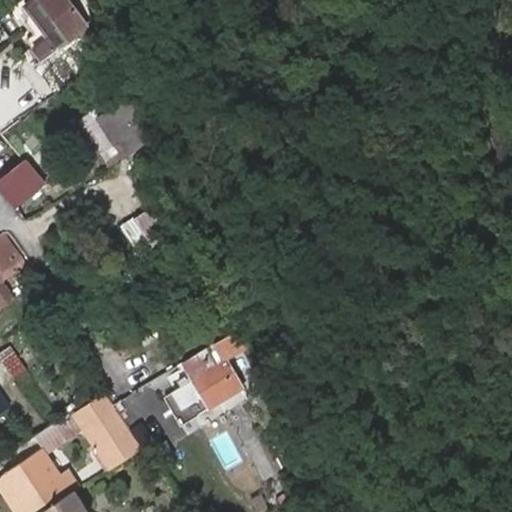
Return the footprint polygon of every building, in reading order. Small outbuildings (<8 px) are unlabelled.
[(81,27),(71,13),(60,0),(28,0),(19,8),(50,47),(62,38),(64,40),(81,27)] [(60,0),(71,13),(83,4),(80,0),(60,0)] [(65,65),(35,88),(59,119),(89,96),(65,65)] [(8,82),(0,87),(0,120),(4,125),(28,108),(8,82)] [(151,127),(126,94),(97,114),(122,149),(151,127)] [(122,149),(97,114),(89,120),(114,154),(122,149)] [(22,166),(0,181),(0,193),(13,208),(40,190),(22,166)] [(152,207),(123,224),(139,252),(168,236),(152,207)] [(65,248),(104,293),(137,265),(97,220),(65,248)] [(25,324),(9,335),(22,351),(37,340),(25,324)] [(258,384),(227,336),(183,364),(195,381),(168,398),(186,426),(210,410),(213,413),(258,384)] [(10,347),(0,354),(0,356),(15,376),(25,368),(10,347)] [(110,469),(141,448),(103,392),(71,414),(83,431),(94,447),(96,447),(110,469)] [(35,436),(48,428),(31,404),(19,412),(35,436)] [(83,431),(71,414),(70,412),(48,428),(35,436),(33,438),(40,449),(45,456),(83,431)] [(143,422),(154,440),(169,431),(157,413),(143,422)] [(3,472),(29,511),(44,511),(71,494),(60,477),(45,456),(40,449),(3,472)] [(0,475),(0,488),(15,511),(29,511),(3,472),(0,475)] [(60,477),(71,494),(79,489),(67,472),(60,477)] [(82,511),(71,494),(44,511),(82,511)]
